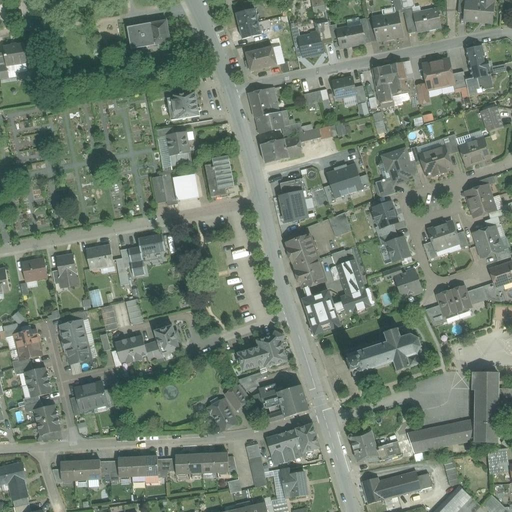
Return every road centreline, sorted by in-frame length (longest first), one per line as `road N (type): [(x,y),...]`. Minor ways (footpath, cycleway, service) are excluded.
road 1 (residential): [(229,91),(511,31)]
road 2 (residential): [(0,250),(261,201)]
road 3 (residential): [(76,446),(226,439),(323,415)]
road 4 (residential): [(291,313),(200,347),(190,314)]
